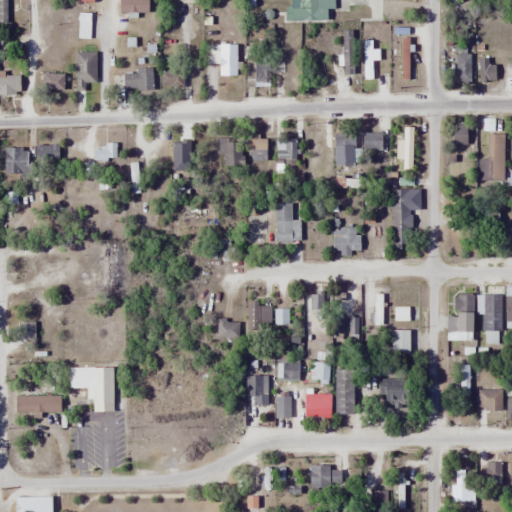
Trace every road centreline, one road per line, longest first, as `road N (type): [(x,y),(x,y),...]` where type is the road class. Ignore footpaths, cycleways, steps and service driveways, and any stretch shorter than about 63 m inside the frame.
road 1 (residential): [(511,436),(269,442),(177,479),(0,484)]
road 2 (residential): [(511,103),(0,122)]
road 3 (residential): [(433,511),(433,0)]
road 4 (residential): [(511,270),(254,273)]
road 5 (residential): [(2,484),(0,333)]
